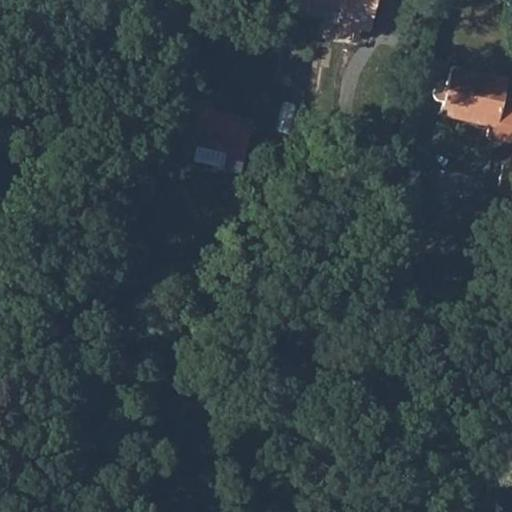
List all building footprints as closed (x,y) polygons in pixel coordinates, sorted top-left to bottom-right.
[(305,16),(336,23),(340,0),(291,0),(290,7),(306,11),(305,16)] [(340,0),(336,23),(369,30),(375,0),(340,0)] [(507,80),(450,65),(438,113),(489,126),(486,138),(509,144),(511,132),(511,126),(496,123),(507,80)] [(191,157),(207,161),(217,114),(209,112),(211,104),(190,100),(180,143),(193,146),(191,157)] [(253,121),(217,114),(207,161),(243,168),(253,121)] [(147,214),(154,183),(134,179),(127,209),(147,214)]
